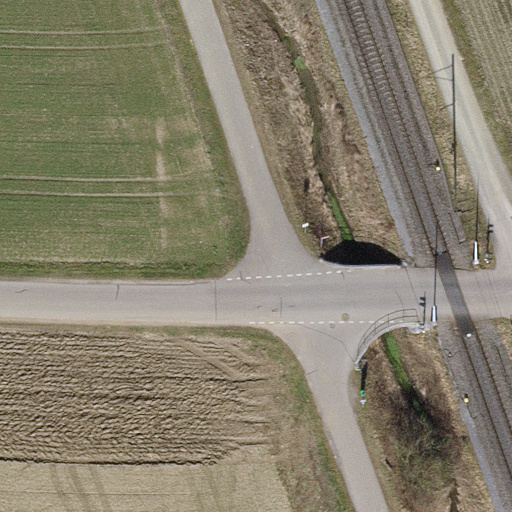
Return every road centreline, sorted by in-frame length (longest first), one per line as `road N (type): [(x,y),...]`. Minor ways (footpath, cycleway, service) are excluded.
road 1 (tertiary): [(511,295),(0,302)]
road 2 (track): [(425,0),(511,248)]
